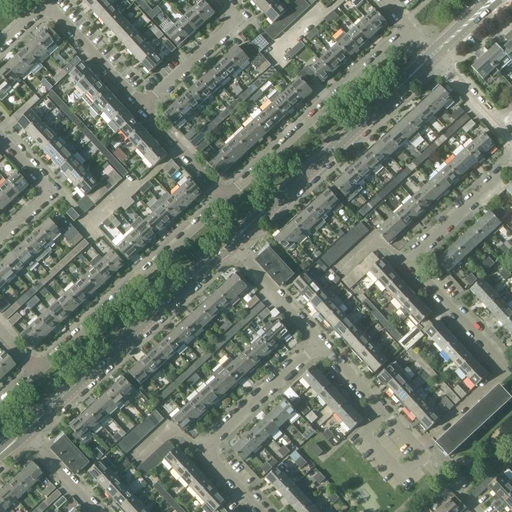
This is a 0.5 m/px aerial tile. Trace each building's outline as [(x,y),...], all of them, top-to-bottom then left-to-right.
[(82,0),(88,6),(89,5),(92,8),(100,0),(82,0)] [(106,0),(100,0),(92,8),(95,11),(94,12),(99,18),(113,6),(106,0)] [(214,13),(202,0),(193,9),(205,22),(214,13)] [(275,0),(262,0),(257,6),(265,15),(278,3),(275,0)] [(303,0),(298,0),(297,2),(305,11),(310,7),(303,0)] [(148,6),(144,2),(139,6),(144,11),(148,6)] [(297,2),(292,6),(300,15),(305,11),(297,2)] [(278,3),(265,15),(273,24),(274,23),(279,19),(283,15),(287,12),(286,12),(278,3)] [(113,6),(99,18),(105,25),(106,24),(109,27),(121,15),(113,6)] [(148,15),(152,12),(153,11),(148,6),(144,11),(148,15)] [(292,6),(288,10),(296,19),(300,15),(292,6)] [(157,7),(153,11),(152,12),(156,16),(161,11),(157,7)] [(196,30),(205,22),(193,9),(184,18),(196,30)] [(287,12),(283,15),(291,24),(296,19),(288,10),(286,12),(287,12)] [(374,10),(365,18),(377,31),(387,23),(374,10)] [(337,16),(333,11),(329,16),(333,20),(337,16)] [(156,16),(152,12),(148,15),(152,20),(156,16)] [(121,15),(109,27),(111,30),(110,30),(116,37),(129,25),(121,15)] [(283,15),(279,19),(287,28),(291,24),(283,15)] [(333,20),(329,16),(324,20),(328,24),(333,20)] [(187,39),(196,30),(184,18),(175,26),(187,39)] [(365,18),(356,27),(368,40),(377,31),(365,18)] [(279,19),(274,23),(282,32),(287,28),(279,19)] [(187,39),(175,26),(172,22),(162,31),(178,47),(187,39)] [(273,24),(269,28),(277,36),(282,32),(274,23),(273,24)] [(129,25),(116,37),(122,43),(123,42),(125,45),(138,34),(129,25)] [(151,30),(155,35),(159,31),(155,26),(151,30)] [(356,27),(347,35),(359,48),(368,40),(356,27)] [(268,29),(265,32),(273,41),(277,36),(269,28),(268,29)] [(319,33),(315,28),(310,33),(314,37),(319,33)] [(44,31),(35,40),(47,53),(61,41),(52,32),(48,36),(44,31)] [(163,36),(159,31),(155,35),(159,40),(163,36)] [(343,31),(334,40),(338,44),(350,57),(359,48),(347,35),(343,31)] [(310,41),(314,37),(310,33),(306,37),(310,41)] [(511,37),(508,33),(504,37),(508,42),(501,49),(500,50),(508,58),(511,63),(511,37)] [(138,34),(125,45),(128,48),(127,48),(133,55),(146,43),(138,34)] [(268,45),(260,36),(256,40),(264,49),(268,45)] [(47,53),(35,40),(26,48),(38,62),(47,53)] [(163,44),(172,53),(176,49),(167,40),(163,44)] [(264,49),(256,40),(251,44),(260,53),(264,49)] [(146,43),(133,55),(138,61),(140,60),(142,63),(154,52),(146,43)] [(258,70),(267,62),(259,53),(260,53),(251,44),(242,52),(249,60),(258,70)] [(338,44),(329,52),(341,65),(350,57),(338,44)] [(500,50),(501,49),(496,44),(488,51),(484,46),(479,50),(499,72),(503,69),(506,66),(508,67),(511,63),(508,58),(500,50)] [(242,52),(237,47),(228,56),(240,68),(249,60),(242,52)] [(38,62),(26,48),(16,57),(29,70),(38,62)] [(499,72),(479,50),(474,55),(479,60),(471,67),(483,80),(489,75),(492,79),(499,72)] [(154,52),(142,63),(145,66),(144,67),(150,73),(163,61),(154,52)] [(329,52),(320,61),(332,74),(341,65),(329,52)] [(57,53),(53,57),(61,66),(66,62),(57,53)] [(240,68),(228,56),(219,64),(231,77),(240,68)] [(29,70),(16,57),(7,65),(19,78),(29,70)] [(67,74),(81,61),(77,57),(63,70),(67,74)] [(308,66),(302,71),(312,81),(317,77),(322,82),(332,74),(320,61),(310,69),(308,66)] [(261,74),(270,66),(267,62),(258,70),(261,74)] [(91,73),(83,63),(70,75),(78,85),(91,73)] [(231,77),(219,64),(210,73),(221,85),(231,77)] [(7,65),(0,71),(0,75),(10,87),(14,91),(20,84),(17,81),(19,78),(7,65)] [(267,80),(276,72),(272,68),(263,76),(267,80)] [(62,79),(67,74),(63,70),(58,75),(62,79)] [(300,79),(291,87),(303,100),(312,92),(306,86),(312,81),(302,71),(297,76),(300,79)] [(100,82),(91,73),(78,85),(86,94),(100,82)] [(221,85),(210,73),(200,81),(212,94),(221,85)] [(10,87),(0,75),(0,99),(2,102),(8,96),(5,92),(10,87)] [(57,83),(62,79),(58,75),(53,79),(57,83)] [(262,85),(267,80),(263,76),(258,80),(262,85)] [(44,79),(41,83),(49,91),(53,88),(44,79)] [(258,89),(262,85),(258,80),(254,84),(258,89)] [(212,94),(200,81),(191,89),(203,102),(212,94)] [(108,91),(100,82),(86,94),(82,98),(91,107),(108,91)] [(253,93),(258,89),(254,84),(249,88),(253,93)] [(434,92),(431,95),(442,107),(451,99),(439,86),(433,91),(434,92)] [(291,87),(282,96),(294,109),(303,100),(291,87)] [(248,97),(253,93),(249,88),(245,93),(248,97)] [(203,102),(191,89),(182,98),(194,111),(203,102)] [(108,91),(91,107),(99,116),(103,112),(116,100),(108,91)] [(277,91),(268,100),(272,104),(284,117),(294,109),(282,96),(277,91)] [(48,95),(53,100),(57,96),(52,92),(48,95)] [(248,97),(245,93),(240,97),(244,101),(248,97)] [(427,97),(421,102),(434,115),(442,107),(431,95),(428,98),(427,97)] [(35,96),(30,100),(34,104),(39,100),(35,96)] [(61,101),(57,96),(53,100),(57,105),(61,101)] [(239,106),(244,101),(240,97),(235,101),(239,106)] [(194,111),(182,98),(173,106),(185,119),(194,111)] [(34,104),(30,100),(26,104),(30,108),(34,104)] [(125,109),(116,100),(103,112),(112,121),(125,109)] [(65,106),(61,101),(57,105),(61,110),(65,106)] [(235,110),(239,106),(235,101),(231,106),(235,110)] [(417,109),(414,112),(425,124),(434,115),(421,102),(415,107),(417,109)] [(16,121),(30,108),(26,104),(12,117),(16,121)] [(272,104),(263,113),(275,126),(277,124),(284,117),(272,104)] [(65,114),(69,110),(65,106),(61,110),(65,114)] [(185,119),(173,106),(164,115),(175,128),(185,119)] [(235,110),(231,106),(226,110),(230,114),(235,110)] [(455,121),(464,113),(460,108),(451,116),(455,121)] [(133,118),(125,109),(112,121),(115,124),(120,130),(133,118)] [(74,115),(69,110),(65,114),(69,119),(74,115)] [(230,114),(226,110),(222,114),(226,118),(230,114)] [(31,111),(18,123),(26,132),(40,120),(31,111)] [(409,113),(404,118),(416,132),(425,124),(414,112),(411,114),(409,113)] [(263,113),(254,121),(266,134),(275,126),(263,113)] [(221,122),(226,118),(222,114),(217,118),(221,122)] [(466,114),(452,127),(456,131),(470,119),(466,114)] [(78,119),(74,115),(69,119),(74,123),(78,119)] [(139,124),(133,118),(120,130),(129,140),(142,128),(139,124)] [(217,126),(221,122),(217,118),(213,122),(217,126)] [(399,125),(396,128),(407,140),(411,144),(420,136),(416,132),(404,118),(398,123),(399,125)] [(82,124),(78,119),(74,123),(78,128),(82,124)] [(40,120),(26,132),(35,141),(48,129),(40,120)] [(466,133),(475,125),(471,120),(462,129),(466,133)] [(254,121),(245,129),(257,143),(266,134),(254,121)] [(212,130),(217,126),(213,122),(208,126),(212,130)] [(82,132),(86,128),(82,124),(78,128),(82,132)] [(48,129),(35,141),(43,150),(56,138),(60,135),(52,126),(48,129)] [(207,135),(212,130),(208,126),(204,130),(207,135)] [(452,127),(448,131),(452,135),(456,131),(452,127)] [(86,137),(91,133),(86,128),(82,132),(86,137)] [(150,137),(142,128),(129,140),(137,149),(150,137)] [(194,128),(184,137),(189,142),(198,133),(194,128)] [(392,129),(386,134),(399,148),(407,140),(396,128),(393,130),(392,129)] [(245,129),(236,138),(248,151),(257,143),(245,129)] [(207,135),(204,130),(199,135),(203,139),(207,135)] [(448,131),(443,135),(448,139),(452,135),(448,131)] [(95,137),(91,133),(86,137),(90,141),(95,137)] [(483,133),(474,141),(485,154),(488,151),(490,152),(496,147),(483,133)] [(381,141),(378,144),(390,156),(399,148),(386,134),(380,140),(381,141)] [(56,138),(43,150),(52,160),(65,148),(68,144),(60,135),(56,138)] [(203,139),(199,135),(190,143),(194,147),(203,139)] [(443,135),(439,139),(443,144),(448,139),(443,135)] [(99,142),(95,137),(90,141),(95,146),(99,142)] [(159,146),(150,137),(137,149),(145,158),(159,146)] [(236,138),(226,146),(239,159),(248,151),(236,138)] [(439,139),(435,143),(439,148),(443,144),(439,139)] [(205,141),(196,149),(200,154),(209,145),(205,141)] [(482,156),(485,154),(474,141),(465,150),(478,163),(484,158),(482,156)] [(103,146),(99,142),(95,146),(99,150),(103,146)] [(435,143),(430,147),(434,152),(439,148),(435,143)] [(374,145),(368,151),(381,164),(390,156),(378,144),(375,147),(374,145)] [(107,151),(103,146),(99,150),(103,155),(107,151)] [(167,155),(159,146),(145,158),(154,167),(167,155)] [(226,146),(217,155),(230,168),(239,159),(226,146)] [(430,147),(426,151),(430,156),(434,152),(430,147)] [(65,148),(52,160),(60,169),(73,157),(65,148)] [(472,169),(478,163),(465,150),(456,158),(468,170),(470,167),(472,169)] [(112,156),(107,151),(103,155),(107,159),(112,156)] [(364,157),(361,160),(372,172),(381,164),(368,151),(363,156),(364,157)] [(426,151),(421,155),(426,160),(430,156),(426,151)] [(123,152),(117,158),(122,162),(127,157),(123,152)] [(73,157),(60,169),(69,178),(82,166),(86,162),(78,153),(73,157)] [(217,155),(208,163),(220,176),(230,168),(217,155)] [(421,155),(417,159),(421,164),(426,160),(421,155)] [(116,160),(112,156),(107,159),(112,164),(116,160)] [(465,173),(468,170),(456,158),(447,166),(460,180),(466,174),(465,173)] [(417,159),(412,163),(417,168),(421,164),(417,159)] [(120,165),(116,160),(112,164),(116,168),(120,165)] [(166,173),(176,165),(172,160),(162,169),(166,173)] [(356,161),(351,167),(363,180),(372,172),(361,160),(358,163),(356,161)] [(412,163),(408,167),(412,172),(417,168),(412,163)] [(128,174),(120,165),(116,168),(124,178),(128,174)] [(171,178),(180,169),(176,165),(166,173),(171,178)] [(82,166),(69,178),(77,187),(90,175),(82,166)] [(110,166),(101,174),(105,178),(109,175),(114,170),(110,166)] [(454,185),(460,180),(447,166),(439,174),(450,186),(453,183),(454,185)] [(346,173),(343,176),(354,189),(358,193),(363,189),(358,185),(363,180),(351,167),(345,172),(346,173)] [(408,167),(404,171),(408,176),(412,172),(408,167)] [(114,170),(109,175),(117,184),(122,179),(114,170)] [(404,171),(399,175),(403,180),(408,176),(404,171)] [(15,173),(6,181),(18,194),(27,186),(15,173)] [(447,189),(450,186),(439,174),(430,182),(442,196),(448,190),(447,189)] [(90,175),(77,187),(85,196),(86,196),(91,192),(95,187),(99,184),(90,175)] [(109,175),(105,179),(113,188),(117,184),(109,175)] [(399,175),(395,179),(399,184),(403,180),(399,175)] [(339,178),(332,183),(349,202),(358,193),(354,189),(343,176),(340,179),(339,178)] [(436,201),(442,196),(430,182),(426,178),(417,186),(421,190),(432,202),(435,200),(436,201)] [(105,179),(100,183),(108,192),(113,188),(105,179)] [(395,179),(390,183),(395,188),(399,184),(395,179)] [(190,180),(180,188),(192,202),(202,193),(190,180)] [(16,196),(18,194),(6,181),(0,186),(0,193),(9,203),(16,196)] [(148,181),(144,185),(148,190),(153,186),(148,181)] [(99,184),(95,187),(104,196),(108,192),(100,183),(99,184)] [(390,183),(386,188),(390,192),(395,188),(390,183)] [(141,188),(139,190),(144,194),(148,190),(144,185),(141,188)] [(95,187),(91,192),(99,201),(104,196),(95,187)] [(180,188),(171,197),(183,210),(192,202),(180,188)] [(386,188),(382,192),(386,196),(390,192),(386,188)] [(322,196),(319,199),(330,211),(334,216),(343,207),(327,189),(321,194),(322,196)] [(429,205),(432,202),(421,190),(412,198),(425,212),(430,207),(429,205)] [(91,192),(86,196),(94,205),(99,201),(91,192)] [(167,192),(158,201),(174,218),(183,210),(171,197),(167,192)] [(382,192),(377,196),(381,200),(386,196),(382,192)] [(0,210),(9,203),(0,193),(0,210)] [(85,196),(81,200),(90,209),(94,205),(86,196),(85,196)] [(377,196),(373,200),(377,204),(381,200),(377,196)] [(130,198),(126,202),(130,207),(134,203),(130,198)] [(419,217),(425,212),(412,198),(403,206),(415,219),(418,216),(419,217)] [(314,200),(309,205),(321,219),(330,211),(319,199),(316,201),(314,200)] [(80,202),(77,204),(84,213),(85,213),(90,209),(81,200),(80,202)] [(373,200),(368,204),(373,208),(377,204),(373,200)] [(158,201),(149,209),(153,214),(165,227),(174,218),(158,201)] [(126,202),(121,207),(125,211),(130,207),(126,202)] [(368,204),(359,212),(363,217),(373,208),(368,204)] [(304,212),(301,215),(313,227),(317,232),(325,224),(321,219),(309,205),(303,211),(304,212)] [(412,221),(415,219),(403,206),(395,215),(407,228),(413,223),(412,221)] [(497,215),(503,209),(500,206),(494,211),(497,215)] [(79,217),(72,209),(66,214),(74,222),(79,217)] [(505,212),(503,209),(497,215),(500,218),(505,212)] [(490,212),(481,220),(492,232),(494,235),(503,226),(501,224),(490,212)] [(153,214),(144,222),(156,235),(165,227),(153,214)] [(112,215),(107,219),(112,224),(116,219),(112,215)] [(297,216),(291,222),(304,235),(313,227),(301,215),(298,217),(297,216)] [(401,234),(407,228),(395,215),(386,223),(397,235),(400,232),(401,234)] [(50,220),(40,228),(52,241),(61,233),(66,239),(70,243),(79,234),(75,230),(71,225),(64,217),(55,225),(50,220)] [(140,218),(131,227),(134,231),(147,244),(156,235),(144,222),(140,218)] [(107,219),(103,223),(107,228),(112,224),(107,219)] [(481,220),(472,229),(483,240),(492,232),(481,220)] [(287,228),(284,231),(295,244),(304,235),(291,222),(285,227),(287,228)] [(360,223),(356,227),(364,235),(368,231),(360,223)] [(394,238),(397,235),(386,223),(377,231),(389,245),(396,239),(394,238)] [(364,235),(356,227),(351,231),(359,239),(364,235)] [(40,228),(31,237),(47,254),(52,250),(48,245),(52,241),(40,228)] [(472,229),(463,237),(474,248),(483,240),(472,229)] [(134,231),(125,239),(138,252),(147,244),(134,231)] [(279,233),(273,238),(286,252),(295,244),(284,231),(281,234),(279,233)] [(359,239),(351,231),(347,235),(355,243),(359,239)] [(79,234),(70,243),(73,247),(83,238),(79,234)] [(355,243),(347,235),(343,239),(351,247),(355,243)] [(31,237),(22,245),(38,262),(42,258),(43,259),(47,254),(31,237)] [(463,237),(454,245),(465,256),(474,248),(463,237)] [(125,239),(116,247),(128,261),(138,252),(125,239)] [(351,247),(343,239),(338,243),(346,251),(351,247)] [(89,244),(85,240),(76,248),(80,253),(89,244)] [(511,247),(507,241),(503,244),(509,250),(511,247)] [(346,251),(338,243),(334,247),(342,255),(346,251)] [(509,250),(503,244),(500,247),(506,253),(509,250)] [(22,245),(13,253),(25,266),(29,271),(38,262),(22,245)] [(454,245),(446,253),(456,265),(465,256),(454,245)] [(342,255),(334,247),(330,251),(337,259),(342,255)] [(75,257),(80,253),(76,248),(71,253),(75,257)] [(280,288),(293,276),(284,268),(268,249),(257,259),(260,262),(258,264),(264,270),(266,268),(268,271),(266,273),(272,279),(274,277),(276,280),(274,282),(280,288)] [(115,273),(124,264),(112,251),(103,260),(115,273)] [(337,259),(330,251),(325,255),(333,263),(337,259)] [(13,253),(3,262),(15,275),(25,266),(13,253)] [(70,261),(75,257),(71,253),(66,257),(70,261)] [(372,253),(368,257),(376,266),(380,262),(372,253)] [(446,253),(437,261),(447,273),(456,265),(446,253)] [(333,263),(325,255),(321,259),(329,267),(333,263)] [(106,281),(115,273),(103,260),(99,256),(90,264),(94,268),(106,281)] [(65,266),(70,261),(66,257),(62,261),(65,266)] [(368,257),(363,261),(371,270),(376,266),(368,257)] [(489,257),(486,260),(491,267),(495,264),(489,257)] [(371,270),(369,271),(378,280),(390,269),(387,266),(389,265),(383,259),(380,262),(376,266),(371,270)] [(491,267),(486,260),(482,263),(488,269),(491,267)] [(61,270),(65,266),(62,261),(57,266),(61,270)] [(363,261),(359,265),(367,274),(369,271),(371,270),(363,261)] [(3,262),(0,264),(0,276),(6,283),(15,275),(3,262)] [(359,265),(355,269),(363,278),(367,274),(359,265)] [(56,274),(61,270),(57,266),(52,270),(56,274)] [(97,290),(106,281),(94,268),(85,276),(97,290)] [(355,269),(350,273),(358,281),(363,278),(355,269)] [(390,269),(378,280),(386,289),(399,276),(394,270),(392,272),(390,269)] [(502,278),(508,272),(505,269),(499,275),(502,278)] [(52,278),(56,274),(52,270),(48,274),(52,278)] [(511,275),(508,272),(502,278),(505,281),(511,275)] [(306,273),(292,285),(298,291),(299,290),(302,293),(314,282),(306,273)] [(350,273),(346,277),(354,285),(358,281),(350,273)] [(47,283),(52,278),(48,274),(43,278),(47,283)] [(230,281),(227,283),(238,295),(247,287),(237,276),(235,274),(229,279),(230,281)] [(471,274),(468,277),(474,283),(477,280),(471,274)] [(88,298),(97,290),(85,276),(76,285),(88,298)] [(399,276),(386,289),(394,298),(406,287),(403,284),(405,283),(399,276)] [(346,277),(341,281),(349,289),(354,285),(346,277)] [(474,283),(468,277),(465,280),(470,286),(474,283)] [(47,283),(43,278),(39,283),(42,287),(47,283)] [(314,282),(302,293),(305,296),(303,298),(309,303),(322,291),(327,287),(319,278),(314,282)] [(479,299),(491,288),(483,279),(471,290),(479,299)] [(42,287),(39,283),(34,287),(38,291),(42,287)] [(238,295),(227,283),(224,286),(223,285),(217,290),(229,304),(238,295)] [(79,306),(88,298),(76,285),(66,293),(79,306)] [(38,291),(34,287),(29,291),(33,295),(38,291)] [(406,287),(394,298),(402,307),(416,294),(410,288),(409,290),(406,287)] [(487,308),(499,297),(491,288),(479,299),(487,308)] [(229,304),(217,290),(211,296),(212,297),(209,300),(220,312),(229,304)] [(33,295),(29,291),(25,295),(29,299),(33,295)] [(322,291),(309,303),(314,309),(315,308),(318,311),(330,299),(322,291)] [(70,315),(79,306),(66,293),(57,302),(70,315)] [(362,294),(358,298),(362,302),(366,298),(362,294)] [(402,307),(399,309),(407,318),(410,315),(422,305),(419,301),(421,300),(416,294),(402,307)] [(25,303),(29,299),(25,295),(21,299),(25,303)] [(250,309),(259,301),(255,297),(246,305),(250,309)] [(495,317),(507,306),(499,297),(487,308),(495,317)] [(366,298),(362,302),(366,307),(371,303),(366,298)] [(25,303),(21,299),(16,303),(20,307),(25,303)] [(330,299),(318,311),(321,314),(319,315),(325,321),(339,308),(330,299)] [(220,312),(209,300),(206,302),(205,301),(199,306),(212,320),(220,312)] [(6,301),(0,306),(0,313),(1,314),(10,306),(6,301)] [(60,323),(70,315),(57,302),(48,310),(60,323)] [(6,320),(20,307),(16,303),(2,316),(6,320)] [(252,319),(265,307),(261,303),(248,315),(252,319)] [(371,303),(366,307),(370,311),(375,307),(371,303)] [(339,308),(325,321),(330,327),(331,325),(334,328),(347,317),(343,313),(347,309),(343,304),(339,308)] [(403,339),(399,343),(407,351),(411,347),(423,336),(419,332),(430,322),(426,318),(432,312),(427,306),(425,308),(422,305),(410,315),(407,318),(416,327),(403,339)] [(212,320),(199,306),(193,312),(195,313),(192,316),(203,328),(212,320)] [(504,326),(511,317),(511,311),(507,306),(495,317),(504,326)] [(375,307),(370,311),(374,316),(379,312),(375,307)] [(271,313),(267,309),(258,317),(262,321),(271,313)] [(51,332),(60,323),(48,310),(39,319),(51,332)] [(379,312),(374,316),(378,320),(383,316),(379,312)] [(17,314),(8,322),(12,326),(21,318),(17,314)] [(247,323),(252,319),(248,315),(243,319),(247,323)] [(203,328),(192,316),(189,319),(187,317),(181,323),(194,336),(203,328)] [(383,316),(378,320),(382,325),(387,321),(383,316)] [(347,317),(334,328),(337,331),(336,333),(341,339),(355,326),(347,317)] [(42,340),(51,332),(39,319),(30,327),(42,340)] [(247,323),(243,319),(239,323),(243,327),(247,323)] [(430,322),(419,332),(423,336),(426,333),(435,342),(447,331),(444,328),(445,326),(440,320),(433,326),(430,322)] [(387,321),(382,325),(386,329),(391,325),(387,321)] [(270,322),(266,325),(270,330),(281,342),(284,340),(286,341),(291,336),(279,322),(274,326),(270,322)] [(355,326),(341,339),(346,344),(348,343),(350,346),(363,335),(367,331),(358,322),(355,326)] [(194,336),(181,323),(175,328),(177,330),(174,332),(185,344),(194,336)] [(243,327),(239,323),(235,327),(239,331),(243,327)] [(281,342),(270,330),(266,325),(262,329),(266,334),(261,338),(274,352),(280,346),(278,345),(281,342)] [(391,325),(386,329),(391,334),(395,330),(391,325)] [(33,349),(42,340),(30,327),(21,335),(33,349)] [(239,331),(235,327),(230,331),(234,335),(239,331)] [(395,330),(391,334),(395,338),(399,334),(395,330)] [(234,335),(230,331),(226,335),(230,340),(234,335)] [(447,331),(435,342),(443,351),(457,339),(451,333),(450,334),(447,331)] [(185,344),(174,332),(171,335),(170,334),(164,339),(176,353),(185,344)] [(399,334),(395,338),(399,343),(403,339),(399,334)] [(230,340),(226,335),(221,339),(225,344),(230,340)] [(363,335),(350,346),(353,349),(352,350),(357,356),(371,343),(363,335)] [(268,357),(274,352),(261,338),(252,346),(264,358),(267,356),(268,357)] [(176,353),(164,339),(158,344),(159,346),(156,349),(167,361),(176,353)] [(225,344),(221,339),(217,343),(221,348),(225,344)] [(457,339),(443,351),(451,360),(463,349),(460,346),(462,344),(457,339)] [(221,348),(217,343),(212,347),(216,352),(221,348)] [(371,343),(357,356),(363,362),(364,361),(367,364),(379,352),(371,343)] [(260,361),(264,358),(252,346),(243,354),(256,368),(262,363),(260,361)] [(216,352),(212,347),(208,352),(212,356),(216,352)] [(411,347),(407,351),(415,360),(419,356),(411,347)] [(167,361),(156,349),(153,351),(152,350),(146,355),(158,369),(167,361)] [(463,349),(451,360),(459,368),(472,356),(467,350),(465,352),(463,349)] [(208,360),(212,356),(208,352),(204,356),(208,360)] [(379,352),(367,364),(370,367),(368,368),(374,374),(387,361),(379,352)] [(2,353),(0,355),(0,368),(5,374),(14,366),(2,353)] [(250,373),(256,368),(243,354),(235,362),(246,375),(249,372),(250,373)] [(158,369),(146,355),(140,361),(141,362),(138,365),(149,377),(158,369)] [(208,360),(204,356),(199,360),(203,364),(208,360)] [(419,356),(415,360),(419,365),(423,361),(419,356)] [(472,356),(459,368),(467,377),(479,367),(476,364),(478,362),(472,356)] [(243,377),(246,375),(235,362),(231,358),(222,366),(238,384),(244,379),(243,377)] [(199,368),(203,364),(199,360),(195,364),(199,368)] [(387,386),(404,370),(396,361),(377,378),(383,384),(384,383),(387,386)] [(423,361),(419,365),(423,369),(427,365),(423,361)] [(199,368),(195,364),(190,368),(194,372),(199,368)] [(149,377),(138,365),(135,368),(134,366),(128,372),(141,385),(149,377)] [(427,365),(423,369),(427,374),(431,370),(427,365)] [(232,390),(238,384),(222,366),(213,374),(217,379),(228,391),(231,388),(232,390)] [(322,376),(314,367),(302,378),(310,386),(322,376)] [(479,367),(467,377),(475,386),(489,374),(483,368),(481,370),(479,367)] [(194,372),(190,368),(186,372),(190,376),(194,372)] [(394,396),(407,383),(412,379),(404,370),(387,386),(390,389),(388,390),(394,396)] [(431,370),(427,374),(431,378),(435,374),(431,370)] [(185,380),(190,376),(186,372),(182,376),(185,380)] [(435,374),(431,378),(435,382),(439,378),(435,374)] [(185,380),(182,376),(177,380),(181,384),(185,380)] [(330,385),(322,376),(310,386),(318,395),(330,385)] [(118,384),(115,386),(126,399),(135,390),(122,377),(116,382),(118,384)] [(439,378),(435,382),(439,387),(443,383),(439,378)] [(225,394),(228,391),(217,379),(208,387),(221,400),(226,395),(225,394)] [(177,388),(181,384),(177,380),(173,384),(177,388)] [(403,403),(416,392),(407,383),(394,396),(399,402),(401,400),(403,403)] [(443,383),(439,387),(443,391),(447,387),(443,383)] [(172,392),(177,388),(173,384),(168,388),(172,392)] [(338,394),(330,385),(318,395),(326,404),(338,394)] [(449,457),(467,441),(511,399),(499,385),(436,443),(449,457)] [(130,403),(126,399),(115,386),(112,389),(110,388),(104,393),(117,407),(122,403),(126,407),(130,403)] [(454,390),(462,399),(466,395),(458,386),(454,390)] [(215,406),(221,400),(208,387),(199,395),(210,407),(213,404),(215,406)] [(447,387),(443,391),(455,405),(460,401),(447,387)] [(172,392),(168,388),(164,392),(168,396),(172,392)] [(298,397),(290,388),(284,394),(292,403),(298,397)] [(163,401),(168,396),(164,392),(159,396),(163,401)] [(410,413),(424,401),(416,392),(403,403),(406,406),(405,408),(410,413)] [(117,407),(104,393),(98,399),(100,400),(97,403),(108,415),(117,407)] [(346,403),(338,394),(326,404),(335,413),(346,403)] [(207,410),(210,407),(199,395),(190,403),(203,417),(209,411),(207,410)] [(163,401),(159,396),(155,400),(159,405),(163,401)] [(301,400),(298,397),(292,403),(295,406),(301,400)] [(441,401),(449,410),(454,406),(446,397),(441,401)] [(300,417),(286,400),(277,409),(287,420),(292,425),(300,417)] [(420,421),(432,410),(424,401),(410,413),(415,419),(417,418),(420,421)] [(108,415),(97,403),(94,405),(93,404),(87,409),(99,423),(108,415)] [(197,422),(203,417),(190,403),(181,411),(192,423),(195,421),(197,422)] [(355,411),(346,403),(335,413),(343,422),(355,411)] [(306,406),(300,411),(304,416),(310,411),(306,406)] [(99,423),(87,409),(81,415),(82,416),(79,419),(90,431),(99,423)] [(287,420),(277,409),(268,417),(279,428),(287,420)] [(440,419),(432,410),(420,421),(422,424),(421,425),(426,431),(440,419)] [(156,411),(151,415),(159,424),(164,420),(156,411)] [(189,426),(192,423),(181,411),(172,419),(185,433),(191,428),(189,426)] [(362,420),(355,411),(343,422),(351,431),(362,420)] [(309,420),(315,415),(312,412),(306,417),(309,420)] [(159,424),(151,415),(147,419),(155,428),(159,424)] [(318,418),(315,415),(309,420),(312,423),(318,418)] [(279,428),(268,417),(259,425),(270,437),(279,428)] [(95,436),(90,431),(79,419),(76,422),(75,420),(69,426),(75,433),(71,436),(82,448),(95,436)] [(155,428),(147,419),(143,423),(151,432),(155,428)] [(151,432),(143,423),(138,427),(146,436),(151,432)] [(270,437),(259,425),(250,433),(261,445),(270,437)] [(146,436),(138,427),(134,431),(142,440),(146,436)] [(311,428),(302,436),(304,438),(306,441),(315,432),(311,428)] [(325,438),(331,432),(328,429),(322,435),(325,438)] [(142,440),(134,431),(129,435),(138,444),(142,440)] [(302,436),(299,432),(296,435),(301,441),(304,438),(302,436)] [(334,435),(331,432),(325,438),(328,441),(334,435)] [(261,445),(250,433),(241,441),(252,453),(261,445)] [(138,444),(129,435),(125,439),(133,448),(138,444)] [(75,476),(88,465),(63,437),(52,447),(55,450),(53,452),(59,458),(61,456),(63,459),(61,461),(67,467),(69,465),(71,468),(69,470),(75,476)] [(133,448),(125,439),(121,443),(129,452),(133,448)] [(176,450),(168,441),(163,445),(171,454),(176,450)] [(252,453),(241,441),(232,450),(243,461),(252,453)] [(129,452),(121,443),(116,447),(125,456),(129,452)] [(323,452),(317,445),(315,444),(310,449),(318,457),(323,452)] [(171,454),(163,445),(159,449),(167,458),(171,454)] [(284,446),(281,449),(287,455),(290,452),(284,446)] [(184,453),(178,447),(176,450),(171,454),(167,458),(165,460),(173,469),(186,457),(183,454),(184,453)] [(167,458),(159,449),(155,453),(163,462),(165,460),(167,458)] [(287,455),(281,449),(278,452),(283,458),(287,455)] [(98,452),(93,456),(98,461),(103,457),(98,452)] [(163,462),(155,453),(150,457),(158,466),(163,462)] [(97,481),(109,470),(113,466),(109,461),(107,463),(104,459),(105,458),(105,457),(87,474),(93,480),(94,478),(97,481)] [(158,466),(150,457),(146,461),(154,470),(158,466)] [(181,478),(195,465),(190,459),(188,460),(186,457),(173,469),(181,478)] [(297,466),(304,460),(301,457),(295,463),(297,466)] [(127,460),(122,464),(127,469),(131,465),(127,460)] [(306,463),(304,460),(297,466),(300,469),(306,463)] [(154,470),(146,461),(141,465),(149,474),(154,470)] [(25,469),(22,471),(33,484),(42,476),(29,462),(23,467),(25,469)] [(266,462),(263,465),(269,471),(272,468),(266,462)] [(274,486),(286,476),(290,472),(282,463),(266,478),(274,486)] [(149,474),(141,465),(137,469),(145,478),(149,474)] [(200,471),(195,465),(181,478),(190,486),(202,475),(199,472),(200,471)] [(269,471),(263,465),(260,468),(266,474),(269,471)] [(492,474),(482,483),(486,488),(490,493),(492,491),(496,495),(510,482),(510,481),(511,479),(511,472),(508,469),(503,474),(503,473),(496,479),(492,474)] [(104,491),(117,479),(109,470),(97,481),(99,484),(98,486),(104,491)] [(18,473),(12,478),(24,492),(33,484),(22,471),(19,474),(18,473)] [(316,481),(322,476),(319,473),(313,478),(316,481)] [(113,499),(125,488),(129,484),(121,475),(117,479),(104,491),(109,497),(110,496),(113,499)] [(198,495),(211,483),(206,477),(205,478),(202,475),(190,486),(198,495)] [(282,496),(294,485),(286,476),(274,486),(282,496)] [(319,484),(325,479),(322,476),(316,481),(319,484)] [(7,485),(4,488),(16,500),(24,492),(12,478),(6,484),(7,485)] [(499,499),(492,505),(496,509),(511,494),(511,483),(510,482),(496,495),(499,499)] [(153,487),(157,491),(162,487),(157,483),(153,487)] [(217,488),(211,483),(198,495),(206,504),(218,492),(215,489),(217,488)] [(482,483),(471,493),(476,498),(486,488),(482,483)] [(46,497),(55,489),(51,484),(42,493),(46,497)] [(291,505),(302,494),(294,485),(282,496),(291,505)] [(166,492),(162,487),(157,491),(161,496),(166,492)] [(0,489),(0,500),(7,508),(16,500),(4,488),(2,491),(0,489)] [(120,509),(133,497),(125,488),(113,499),(116,502),(115,503),(120,509)] [(56,491),(43,503),(47,507),(60,495),(56,491)] [(170,496),(166,492),(161,496),(165,500),(170,496)] [(218,492),(206,504),(201,508),(205,511),(223,511),(225,511),(221,506),(228,500),(222,494),(221,495),(218,492)] [(330,501),(336,496),(333,492),(327,498),(330,501)] [(297,511),(300,511),(310,503),(302,494),(291,505),(297,511)] [(511,494),(496,509),(498,511),(501,511),(507,507),(511,511),(511,509),(511,494)] [(174,500),(170,496),(165,500),(169,505),(174,500)] [(333,504),(339,499),(336,496),(330,501),(333,504)] [(444,501),(440,505),(446,511),(464,511),(467,510),(455,496),(450,500),(446,503),(444,501)] [(57,509),(66,501),(62,497),(53,505),(57,509)] [(134,511),(142,505),(133,497),(120,509),(122,511),(134,511)] [(64,507),(68,511),(69,511),(78,503),(74,498),(64,507)] [(173,509),(178,505),(174,500),(169,505),(173,509)] [(43,503),(39,507),(43,511),(47,507),(43,503)] [(318,511),(310,503),(300,511),(318,511)]
